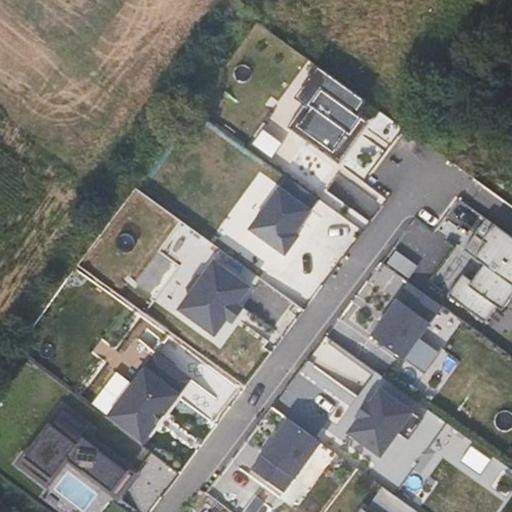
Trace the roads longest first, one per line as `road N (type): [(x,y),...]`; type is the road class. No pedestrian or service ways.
road 1 (residential): [(167,511),(449,157),(511,198)]
road 2 (unknown): [(384,238),(494,324)]
